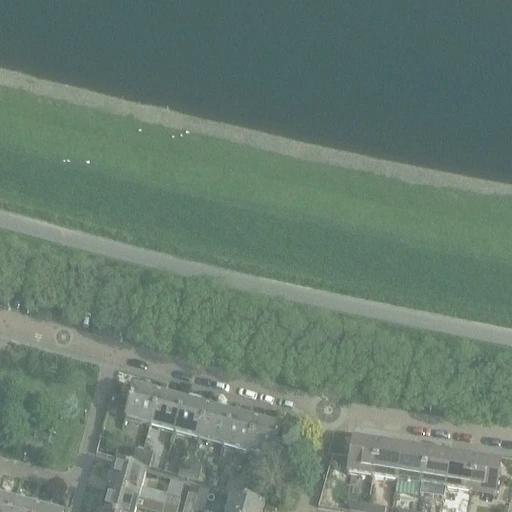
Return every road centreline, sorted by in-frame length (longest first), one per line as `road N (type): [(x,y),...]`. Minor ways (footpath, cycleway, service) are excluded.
road 1 (unclassified): [(511,338),(358,310),(0,218)]
road 2 (unclassified): [(326,411),(114,350)]
road 3 (residential): [(114,350),(81,483),(0,463)]
road 4 (unclassified): [(511,438),(326,411)]
